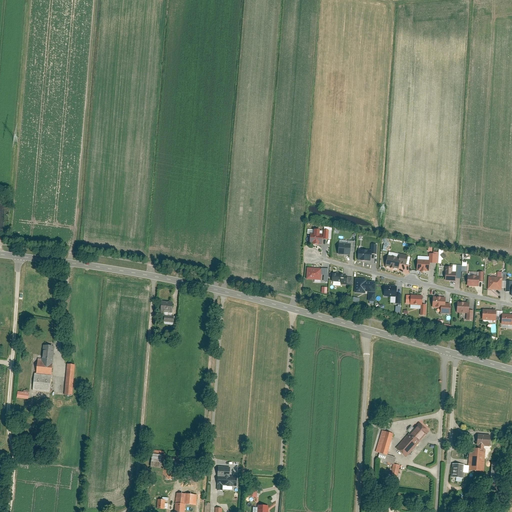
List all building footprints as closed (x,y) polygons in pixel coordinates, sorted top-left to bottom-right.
[(309,234),(309,245),(323,244),(323,233),(309,234)] [(337,241),(337,254),(350,254),(350,252),(355,251),(354,240),(337,241)] [(358,250),(358,260),(372,260),(372,250),(358,250)] [(417,257),(416,270),(429,271),(429,265),(438,266),(439,253),(435,253),(435,255),(430,254),(429,258),(417,257)] [(386,257),(385,267),(399,268),(399,262),(405,262),(406,255),(398,255),(398,258),(386,257)] [(445,268),(445,281),(455,281),(455,277),(460,278),(461,265),(455,265),(455,268),(445,268)] [(307,266),(306,278),(319,279),(320,267),(307,266)] [(331,272),(330,282),(340,282),(340,285),(352,285),(352,275),(346,275),(346,272),(331,272)] [(487,278),(487,290),(499,290),(500,282),(505,282),(506,272),(500,272),(500,278),(487,278)] [(466,276),(466,286),(478,287),(478,281),(482,281),(482,274),(477,273),(477,277),(466,276)] [(365,280),(356,280),(355,293),(364,293),(365,291),(374,291),(374,283),(365,283),(365,280)] [(396,285),(383,285),(383,297),(395,297),(394,303),(401,304),(401,290),(396,290),(396,285)] [(421,296),(412,296),(411,304),(418,304),(417,313),(424,314),(424,304),(421,304),(421,296)] [(444,298),(433,298),(432,307),(437,308),(437,313),(443,314),(443,310),(448,310),(448,305),(443,305),(444,298)] [(172,303),(161,302),(161,316),(163,316),(163,325),(172,325),(173,316),(172,316),(172,303)] [(466,304),(457,303),(457,313),(465,314),(465,320),(470,321),(470,311),(466,311),(466,304)] [(495,313),(482,312),(482,320),(491,320),(491,322),(499,323),(499,316),(495,315),(495,313)] [(511,315),(501,315),(501,325),(511,325),(511,315)] [(29,390),(47,391),(51,347),(44,347),(43,361),(37,360),(35,375),(31,375),(29,390)] [(18,391),(17,398),(29,399),(30,391),(24,390),(24,392),(18,391)] [(406,457),(428,431),(419,423),(415,428),(412,426),(407,431),(409,433),(396,448),(406,457)] [(393,434),(382,431),(376,453),(379,454),(378,460),(393,465),(395,458),(386,456),(393,434)] [(490,435),(477,434),(476,446),(477,446),(477,449),(483,449),(484,447),(489,447),(490,435)] [(477,449),(469,448),(467,471),(483,472),(485,449),(483,449),(477,449)] [(161,452),(150,452),(150,466),(160,466),(161,452)] [(503,463),(491,463),(490,483),(502,484),(503,463)] [(464,465),(452,464),(451,478),(463,479),(464,465)] [(400,466),(394,465),(392,478),(398,479),(400,466)] [(219,466),(217,491),(222,491),(223,486),(227,486),(227,487),(233,487),(233,486),(237,487),(238,476),(230,475),(231,467),(219,466)] [(173,469),(165,469),(164,483),(172,484),(173,469)] [(255,497),(256,485),(248,485),(247,497),(255,497)] [(193,494),(176,493),(174,511),(180,511),(181,503),(193,504),(193,494)]
